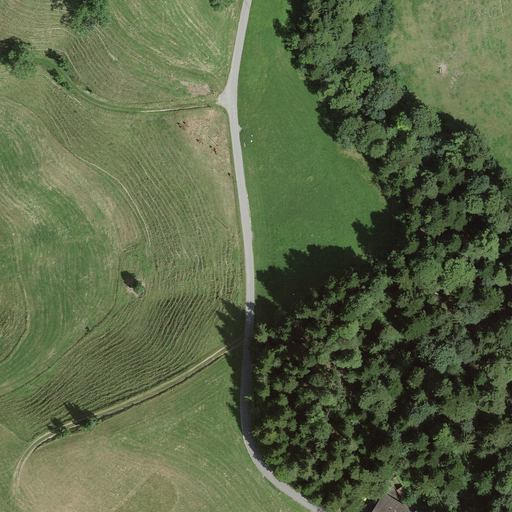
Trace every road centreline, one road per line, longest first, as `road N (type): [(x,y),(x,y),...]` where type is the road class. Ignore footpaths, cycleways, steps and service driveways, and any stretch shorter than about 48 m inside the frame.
road 1 (unclassified): [(247,0),(232,86),(250,264),(245,424),(264,468),(320,511)]
road 2 (track): [(249,334),(172,384),(44,439),(19,465)]
road 3 (track): [(232,97),(105,105),(47,63),(0,60)]
